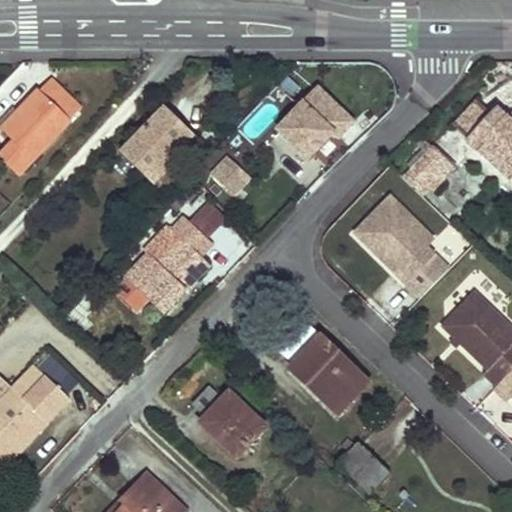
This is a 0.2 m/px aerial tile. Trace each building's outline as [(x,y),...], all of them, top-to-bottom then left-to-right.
[(82,109),(51,82),(39,95),(37,93),(18,113),(3,129),(16,142),(2,158),(19,175),(82,109)] [(354,123),(320,89),(279,130),(294,145),(298,139),(314,154),(334,134),(338,139),(354,123)] [(466,144),(488,120),(474,107),(451,130),(466,144)] [(18,113),(13,109),(0,123),(0,125),(3,129),(18,113)] [(179,125),(164,110),(123,151),(155,182),(191,145),(174,130),(179,125)] [(511,130),(504,123),(495,114),(488,120),(466,144),(463,146),(476,158),(488,145),(511,167),(511,130)] [(195,140),(179,125),(174,130),(191,145),(195,140)] [(314,154),(298,139),(294,145),(309,159),(314,154)] [(511,167),(488,145),(476,158),(506,187),(511,180),(511,167)] [(458,166),(437,146),(414,169),(436,190),(458,166)] [(238,167),(224,182),(236,193),(251,178),(238,167)] [(415,300),(451,266),(430,244),(436,238),(392,190),(350,230),(415,300)] [(218,242),(191,215),(178,228),(187,237),(164,260),(140,283),(168,311),(191,287),(187,282),(196,273),(200,278),(215,262),(206,254),(218,242)] [(140,283),(164,260),(155,251),(132,275),(140,283)] [(191,287),(200,278),(196,273),(187,282),(191,287)] [(397,318),(417,300),(407,289),(387,307),(397,318)] [(511,329),(477,297),(446,331),(491,373),(487,378),(500,390),(510,379),(511,376),(511,329)] [(371,382),(323,337),(291,370),(306,385),(309,382),(342,412),(371,382)] [(0,440),(2,439),(19,456),(73,401),(37,366),(17,387),(3,401),(0,404),(0,440)] [(4,374),(0,378),(0,397),(3,401),(17,387),(4,374)] [(511,376),(510,379),(500,390),(498,392),(511,404),(511,403),(511,376)] [(266,428),(231,395),(205,422),(223,440),(221,443),(236,458),(266,428)] [(223,440),(205,422),(202,425),(221,443),(223,440)] [(0,463),(7,470),(19,456),(2,439),(0,440),(0,463)] [(390,474),(359,446),(341,467),(372,494),(390,474)] [(186,511),(147,475),(122,501),(126,506),(120,511),(186,511)] [(120,511),(126,506),(122,501),(112,511),(120,511)]
